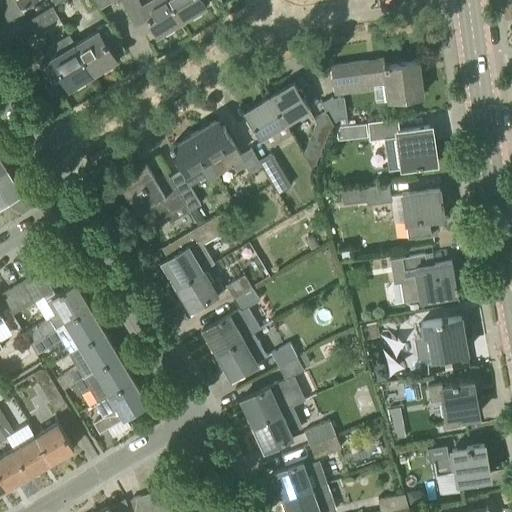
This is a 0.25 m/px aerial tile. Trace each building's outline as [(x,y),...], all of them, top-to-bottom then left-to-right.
[(0,0),(0,3),(7,15),(32,0),(0,0)] [(94,0),(99,8),(109,2),(107,0),(94,0)] [(122,0),(141,30),(150,25),(157,36),(181,21),(168,0),(122,0)] [(168,0),(181,21),(206,6),(202,0),(168,0)] [(58,18),(51,6),(15,28),(22,40),(58,18)] [(121,42),(108,21),(96,29),(74,42),(73,43),(74,44),(92,75),(117,60),(110,49),(121,42)] [(92,75),(74,44),(52,58),(39,65),(50,83),(60,76),(68,89),(92,75)] [(388,62),(384,62),(384,58),(329,66),(333,95),(373,90),(373,85),(384,83),(386,100),(422,95),(418,61),(388,65),(388,62)] [(293,82),(268,97),(285,124),(309,109),(293,82)] [(291,133),(285,124),(268,97),(244,111),(261,138),(262,138),(268,147),(291,133)] [(344,97),(330,98),(330,97),(321,102),(326,112),(334,126),(347,124),(344,97)] [(316,121),(303,153),(313,169),(330,127),(334,126),(326,112),(314,118),(316,121)] [(370,140),(383,138),(388,168),(436,161),(432,138),(431,138),(429,125),(397,130),(395,118),(367,122),(370,140)] [(262,166),(258,160),(250,147),(239,154),(223,125),(219,128),(215,120),(192,134),(208,159),(217,174),(232,165),(235,170),(245,164),(250,173),(262,166)] [(365,123),(335,127),(337,140),(367,136),(365,123)] [(208,159),(192,134),(171,147),(184,169),(170,178),(184,203),(189,210),(196,206),(201,203),(190,185),(203,177),(197,166),(208,159)] [(258,160),(262,166),(278,193),(291,185),(271,152),(258,160)] [(154,223),(166,215),(184,203),(170,178),(166,172),(154,178),(145,162),(120,177),(140,211),(145,208),(154,223)] [(0,204),(21,192),(6,169),(0,172),(0,204)] [(367,204),(391,201),(390,195),(389,183),(341,190),(343,204),(366,201),(367,204)] [(400,194),(390,195),(391,201),(394,224),(404,223),(406,236),(431,233),(429,219),(443,217),(439,189),(400,194)] [(198,226),(205,222),(196,206),(189,210),(198,226)] [(198,226),(194,228),(200,238),(202,243),(220,233),(218,230),(229,223),(222,212),(210,219),(205,222),(198,226)] [(319,245),(312,234),(304,239),(311,250),(319,245)] [(214,262),(202,243),(200,238),(160,261),(175,285),(204,268),(204,269),(214,262)] [(353,258),(352,249),(343,250),(345,260),(353,258)] [(425,253),(389,259),(394,283),(400,282),(403,301),(442,295),(441,292),(457,289),(456,282),(454,283),(451,261),(427,264),(425,253)] [(250,262),(256,272),(264,267),(258,257),(250,262)] [(189,310),(224,289),(217,277),(211,280),(204,269),(204,268),(175,285),(189,310)] [(30,275),(42,296),(53,290),(41,269),(30,275)] [(233,297),(252,286),(244,273),(225,284),(233,297)] [(20,281),(32,302),(42,296),(30,275),(20,281)] [(10,287),(22,308),(32,302),(20,281),(10,287)] [(30,344),(65,323),(90,308),(75,283),(50,298),(46,300),(54,314),(23,332),(30,344)] [(216,352),(243,337),(253,332),(260,327),(248,306),(260,299),(252,286),(233,297),(239,308),(230,313),(229,313),(202,328),(216,352)] [(0,293),(12,313),(22,308),(10,287),(0,293)] [(90,308),(65,323),(30,344),(36,355),(62,339),(70,352),(79,347),(104,332),(90,308)] [(467,352),(460,316),(419,323),(422,338),(429,337),(433,357),(467,352)] [(119,356),(104,332),(79,347),(70,352),(68,352),(76,366),(57,378),(63,389),(119,356)] [(253,332),(243,337),(216,352),(230,377),(258,362),(257,360),(267,355),(253,332)] [(271,352),(278,365),(297,356),(308,350),(302,339),(291,344),(290,342),(271,352)] [(133,380),(119,356),(63,389),(71,385),(77,395),(89,388),(97,401),(108,395),(133,380)] [(285,378),(294,374),(296,373),(304,369),(303,366),(297,356),(278,365),(284,378),(285,378)] [(33,372),(55,409),(65,403),(45,368),(39,368),(33,372)] [(297,403),(285,378),(284,378),(240,398),(252,424),(293,405),(292,405),(297,403)] [(133,380),(108,395),(97,401),(94,402),(103,417),(93,423),(99,432),(122,418),(122,419),(147,404),(133,380)] [(430,400),(440,398),(444,419),(460,416),(460,417),(478,414),(472,381),(442,386),(441,382),(427,384),(430,400)] [(293,405),(252,424),(264,450),(293,436),(291,431),(302,426),(293,405)] [(0,427),(7,439),(15,434),(0,408),(0,427)] [(330,419),(304,430),(310,444),(336,434),(330,419)] [(57,420),(34,434),(51,462),(74,448),(57,420)] [(402,422),(390,424),(393,439),(404,437),(402,422)] [(34,434),(12,447),(29,475),(51,462),(34,434)] [(310,444),(315,457),(341,447),(336,434),(310,444)] [(455,481),(489,475),(483,444),(449,450),(451,454),(432,458),(435,474),(454,470),(455,481)] [(0,478),(6,489),(29,475),(12,447),(0,454),(0,478)] [(272,471),(281,497),(312,487),(303,460),(272,471)] [(286,511),(327,511),(336,509),(327,482),(312,487),(281,497),(286,511)] [(164,488),(152,492),(158,511),(167,511),(171,511),(164,488)] [(419,488),(406,490),(409,504),(427,501),(426,493),(419,488)] [(158,511),(152,492),(141,496),(146,511),(158,511)] [(382,511),(408,507),(404,492),(378,497),(380,511),(382,511)] [(146,511),(141,496),(130,499),(133,511),(146,511)] [(109,506),(97,511),(129,511),(127,503),(112,511),(109,506)]
